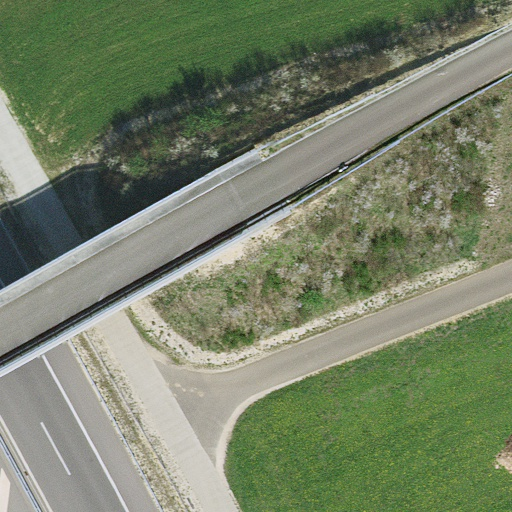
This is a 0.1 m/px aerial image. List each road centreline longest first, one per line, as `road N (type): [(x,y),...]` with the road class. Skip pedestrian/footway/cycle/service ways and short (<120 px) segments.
road 1 (track): [(0,335),(226,207),(511,62)]
road 2 (track): [(240,511),(195,414),(0,95)]
road 3 (track): [(511,284),(195,414)]
road 4 (trunk): [(91,511),(0,344)]
